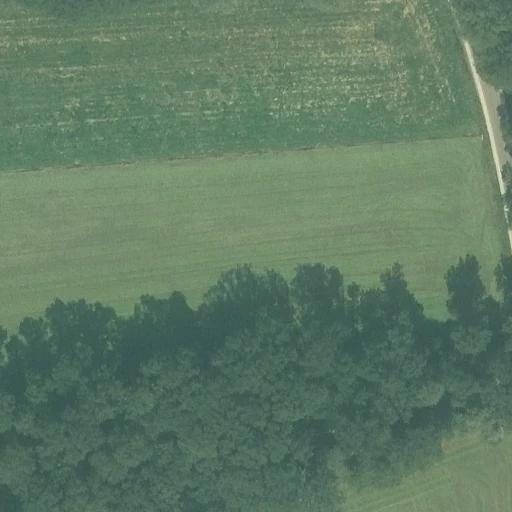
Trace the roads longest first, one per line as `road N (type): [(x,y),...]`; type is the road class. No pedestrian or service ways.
road 1 (track): [(102,511),(511,384)]
road 2 (tertiary): [(511,204),(457,0)]
